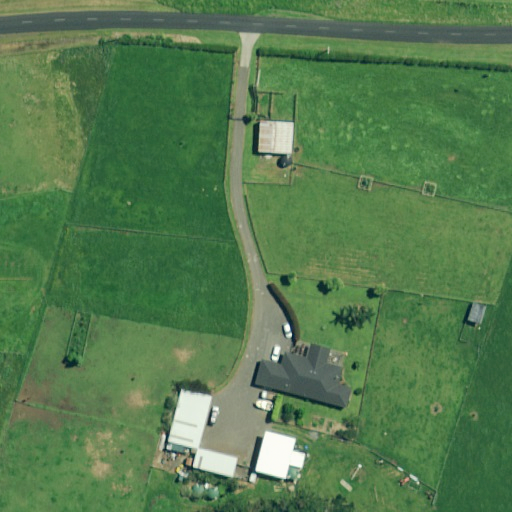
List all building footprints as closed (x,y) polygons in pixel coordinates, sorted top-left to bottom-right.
[(292,124),(260,122),(259,152),(291,154),(292,124)] [(330,349),(311,344),(307,359),(285,353),(282,366),(263,360),(256,384),(346,409),(351,390),(336,386),(341,368),(326,364),(330,349)] [(211,397),(182,390),(167,449),(183,454),(185,446),(198,449),(211,397)] [(295,440),(266,432),(255,471),(285,479),(288,465),(301,468),(305,455),(292,452),(295,440)] [(236,459),(198,449),(194,468),(231,477),(236,459)]
